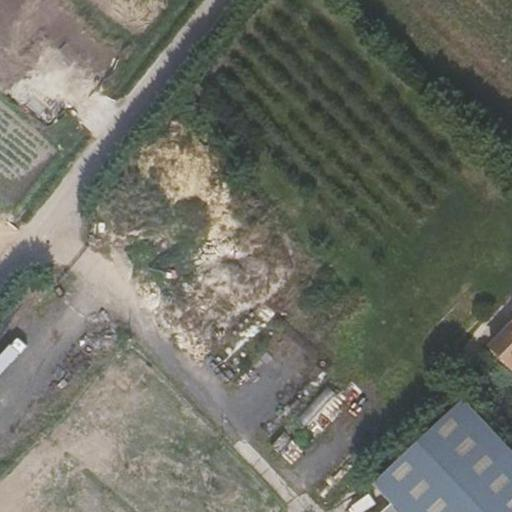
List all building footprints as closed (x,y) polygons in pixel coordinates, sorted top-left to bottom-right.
[(85,80),(0,7),(0,63),(58,113),(85,80)] [(42,126),(0,89),(0,140),(17,154),(42,126)] [(0,180),(14,165),(0,153),(0,180)] [(511,330),(495,348),(511,364),(511,330)] [(382,479),(400,500),(410,511),(511,511),(511,446),(471,400),(382,479)] [(195,423),(120,511),(167,511),(223,447),(195,423)] [(228,452),(176,511),(220,511),(253,474),(228,452)] [(410,511),(400,500),(386,511),(410,511)]
